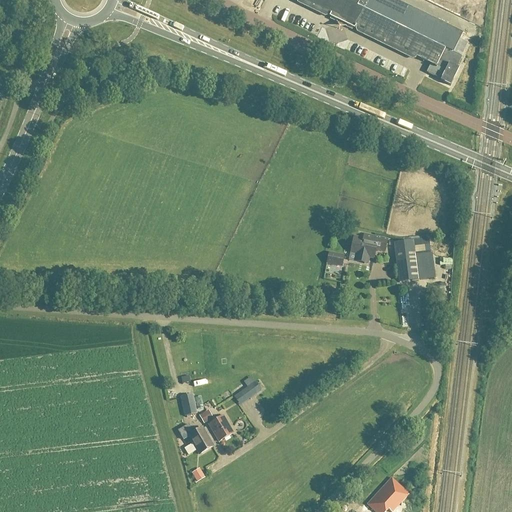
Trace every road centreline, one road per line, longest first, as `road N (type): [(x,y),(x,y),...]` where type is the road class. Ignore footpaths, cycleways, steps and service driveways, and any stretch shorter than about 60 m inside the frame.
road 1 (unclassified): [(321,511),(431,394),(437,371),(424,352),(372,333),(0,306)]
road 2 (primary): [(511,176),(208,47)]
road 3 (unclassified): [(511,137),(338,64),(213,0)]
